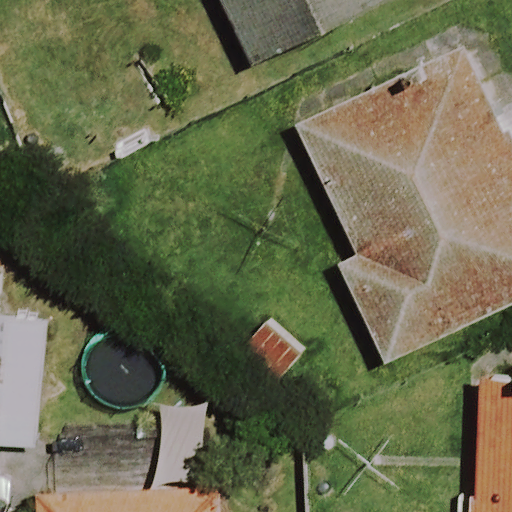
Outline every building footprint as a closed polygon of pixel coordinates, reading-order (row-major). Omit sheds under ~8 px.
[(392,0),(221,0),(251,65),(392,0)] [(511,306),(511,139),(472,49),(298,126),(355,256),(339,263),(384,363),(511,306)] [(48,323),(0,317),(0,448),(35,452),(48,323)] [(511,511),(511,387),(486,386),(478,511),(511,511)] [(227,511),(228,507),(198,505),(201,448),(148,445),(144,502),(47,496),(46,511),(227,511)]
